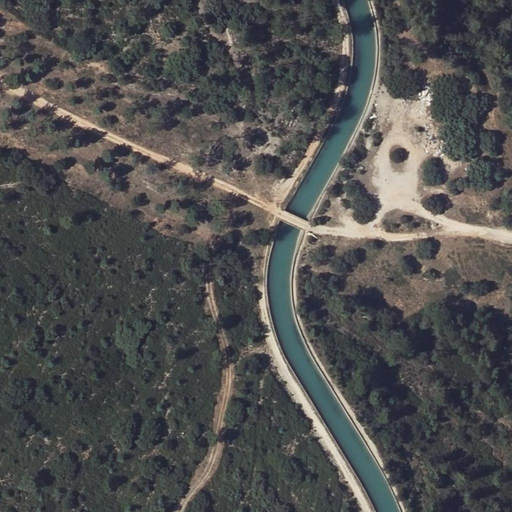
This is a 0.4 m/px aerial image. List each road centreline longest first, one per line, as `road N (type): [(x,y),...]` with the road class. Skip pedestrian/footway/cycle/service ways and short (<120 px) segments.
road 1 (track): [(182,511),(212,464),(222,418),(225,377),(207,258),(244,197)]
road 2 (track): [(276,212),(261,289),(273,348),(366,511)]
road 3 (track): [(276,212),(0,85)]
road 4 (track): [(276,212),(342,78),(344,30),(334,0)]
road 5 (track): [(309,226),(400,238),(458,230),(511,237)]
